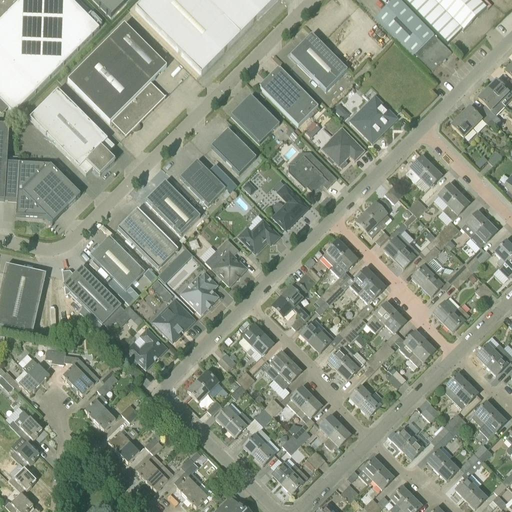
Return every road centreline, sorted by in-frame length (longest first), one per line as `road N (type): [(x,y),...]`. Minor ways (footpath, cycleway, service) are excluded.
road 1 (residential): [(0,241),(49,249),(70,242),(312,0)]
road 2 (residential): [(278,511),(161,389),(250,302)]
road 3 (residential): [(455,354),(396,278),(335,218)]
road 4 (residential): [(369,439),(250,302)]
road 5 (residential): [(423,128),(511,37)]
road 6 (residential): [(335,218),(423,128)]
road 7 (residential): [(511,214),(423,128)]
road 8 (residential): [(369,439),(455,354)]
